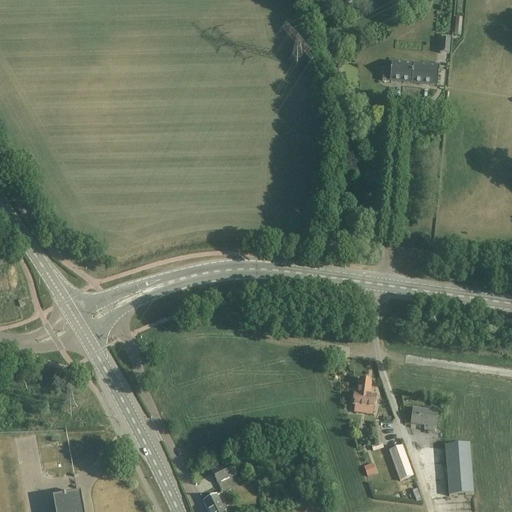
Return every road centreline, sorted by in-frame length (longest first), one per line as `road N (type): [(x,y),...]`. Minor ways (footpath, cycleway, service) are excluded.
road 1 (unclassified): [(432,511),(380,360),(380,285)]
road 2 (unclassified): [(198,511),(113,313)]
road 3 (primary): [(177,511),(83,331)]
road 4 (unclassified): [(380,285),(388,260),(402,253),(511,262)]
road 5 (tertiary): [(161,285),(234,271),(298,276)]
road 6 (primary): [(73,314),(0,201)]
road 7 (tertiary): [(511,303),(380,285)]
